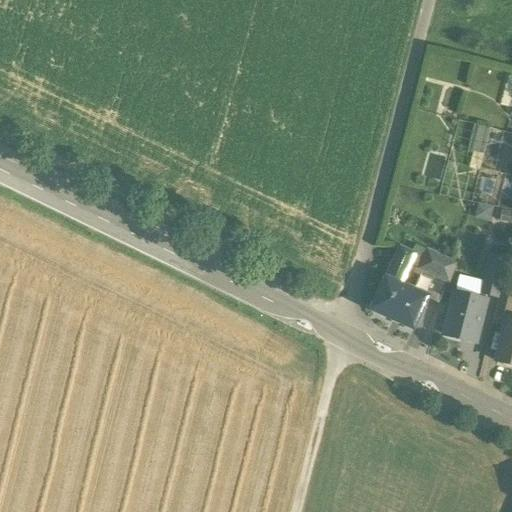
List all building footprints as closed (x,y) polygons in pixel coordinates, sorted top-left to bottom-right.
[(415,255),(400,249),(371,311),(413,330),(428,298),(401,286),(413,261),(415,255)] [(456,265),(427,251),(419,270),(448,283),(456,265)] [(508,263),(489,258),(483,282),(480,293),(499,298),(508,263)] [(483,282),(459,276),(454,294),(479,300),(480,293),(483,282)] [(479,300),(454,294),(444,336),(475,344),(485,302),(479,300)] [(511,313),(511,301),(499,298),(493,323),(508,326),(510,320),(511,313)] [(511,320),(510,320),(508,326),(503,345),(500,344),(495,363),(511,367),(511,320)]
